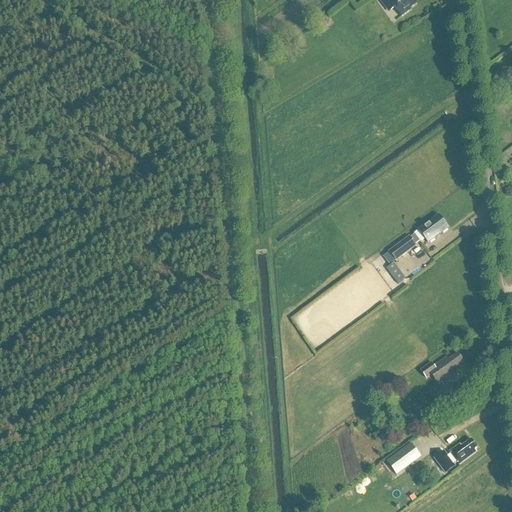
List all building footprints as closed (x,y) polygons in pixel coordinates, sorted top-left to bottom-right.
[(411,9),(417,4),(413,0),(380,0),(387,9),(392,5),(402,17),(412,10),(411,9)] [(438,217),(418,231),(419,232),(415,235),(422,245),(426,242),(428,245),(448,230),(438,217)] [(409,238),(389,253),(395,262),(416,247),(409,238)] [(386,269),(397,286),(405,280),(394,264),(386,269)] [(461,365),(464,363),(458,355),(448,361),(446,359),(434,368),(431,364),(420,372),(426,380),(431,377),(437,386),(463,368),(461,365)] [(435,386),(426,393),(430,399),(440,392),(435,386)] [(474,451),(477,449),(471,441),(461,448),(460,446),(450,453),(459,466),(476,454),(474,451)] [(421,458),(411,445),(387,463),(396,476),(421,458)]
